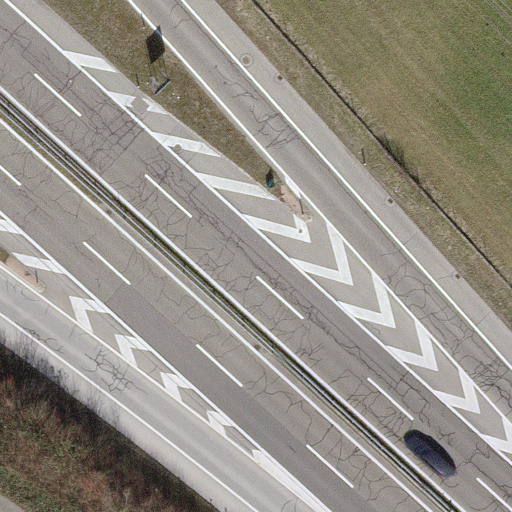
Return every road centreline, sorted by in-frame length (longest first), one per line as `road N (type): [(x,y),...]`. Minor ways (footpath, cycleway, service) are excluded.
road 1 (motorway): [(511,509),(0,42)]
road 2 (motorway): [(511,402),(160,0)]
road 3 (motorway): [(0,167),(378,511)]
road 4 (motorway): [(0,290),(301,511)]
